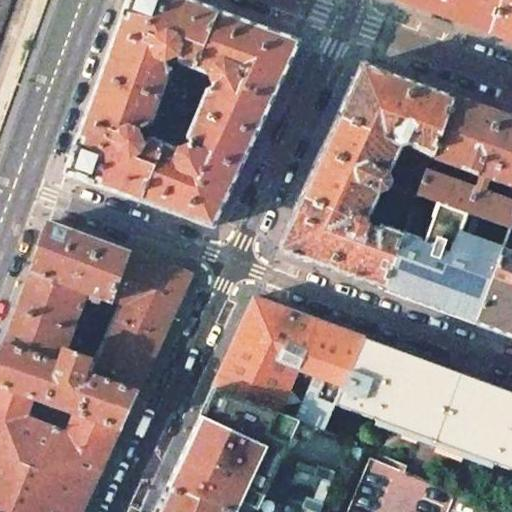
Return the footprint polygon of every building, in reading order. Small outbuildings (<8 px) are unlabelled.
[(127,0),(118,27),(100,77),(160,99),(169,71),(160,60),(170,52),(182,65),(195,69),(217,11),(187,0),(127,0)] [(396,0),(445,18),(489,34),(501,0),(396,0)] [(511,0),(501,0),(489,34),(511,41),(511,0)] [(215,76),(215,86),(214,88),(209,90),(198,113),(256,134),(280,83),(300,41),(217,11),(195,69),(215,76)] [(453,97),(362,64),(351,88),(337,119),(390,140),(392,147),(401,151),(407,147),(431,157),(453,97)] [(84,122),(65,173),(139,201),(166,144),(154,139),(143,141),(138,129),(150,124),(160,99),(100,77),(84,122)] [(431,157),(511,185),(511,118),(494,112),(453,97),(431,157)] [(243,164),(256,134),(198,113),(187,136),(189,142),(188,144),(181,150),(166,144),(139,201),(213,227),(243,164)] [(387,190),(391,182),(390,175),(401,151),(392,147),(390,140),(337,119),(323,150),(302,196),(354,219),(360,217),(368,220),(381,193),(387,190)] [(511,221),(511,200),(427,170),(420,189),(418,194),(468,212),(489,219),(510,227),(511,221)] [(397,202),(413,208),(418,194),(420,189),(405,183),(403,187),(391,182),(387,190),(400,195),(397,202)] [(404,233),(383,290),(430,307),(476,323),(503,248),(461,233),(468,212),(418,194),(413,208),(404,233)] [(276,251),(383,290),(404,233),(381,225),(378,228),(371,225),(368,220),(360,217),(354,219),(302,196),(288,225),(276,251)] [(27,280),(4,344),(0,353),(0,384),(35,396),(76,411),(120,427),(128,409),(136,392),(91,375),(85,373),(90,359),(66,350),(87,292),(111,301),(128,252),(48,222),(27,280)] [(511,227),(510,227),(503,248),(476,323),(511,336),(511,227)] [(123,306),(91,375),(136,392),(160,341),(166,328),(191,275),(155,261),(128,252),(111,301),(123,306)] [(226,358),(191,434),(166,486),(233,511),(339,511),(368,444),(324,427),(334,404),(363,338),(305,316),(254,297),(226,358)] [(334,404),(511,470),(511,392),(481,381),(404,353),(363,338),(334,404)] [(0,511),(80,511),(99,473),(120,427),(76,411),(67,434),(27,420),(35,396),(0,384),(0,511)] [(500,511),(369,457),(346,511),(500,511)] [(233,511),(166,486),(154,511),(233,511)]
